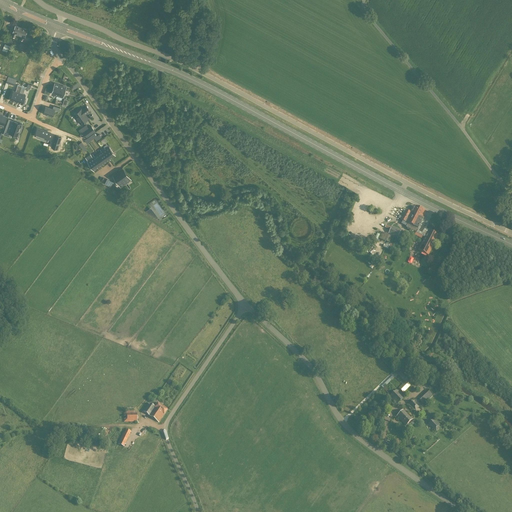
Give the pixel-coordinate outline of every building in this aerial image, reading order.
[(16,34),(19,34),(21,27),(15,25),(13,32),(11,36),(15,37),(16,34)] [(21,27),(19,34),(21,35),(20,39),(23,40),(25,36),(25,37),(27,29),(21,27)] [(26,42),(22,51),(28,54),(32,55),(36,47),(33,45),(26,42)] [(5,43),(0,54),(0,55),(4,58),(10,46),(5,43)] [(24,71),(37,76),(40,68),(34,66),(34,67),(30,66),(30,67),(26,65),(24,71)] [(36,81),(37,76),(28,72),(26,77),(28,78),(27,81),(33,83),(34,80),(36,81)] [(61,85),(55,83),(51,93),(55,95),(55,97),(56,97),(57,95),(61,85)] [(13,90),(10,100),(16,102),(21,86),(18,85),(15,91),(13,90)] [(66,87),(61,85),(57,95),(63,97),(66,87)] [(21,86),(16,102),(17,102),(24,105),(26,99),(24,98),(25,97),(25,95),(23,94),(25,87),(21,86)] [(45,106),(43,113),(45,114),(49,116),(50,115),(52,116),(55,109),(59,111),(60,107),(53,105),(52,108),(45,106)] [(74,114),(81,124),(83,123),(88,119),(81,109),(76,113),(74,114)] [(7,124),(5,131),(6,131),(9,132),(12,133),(18,136),(19,131),(21,132),(22,128),(21,127),(22,124),(18,122),(17,122),(14,121),(13,125),(7,124)] [(86,124),(78,130),(82,135),(84,134),(87,138),(95,131),(94,130),(91,125),(88,127),(86,124)] [(37,128),(36,132),(38,133),(37,136),(41,137),(40,140),(45,141),(46,139),(47,140),(50,132),(37,128)] [(55,136),(51,147),(57,149),(61,138),(55,136)] [(104,147),(102,148),(110,160),(111,160),(110,160),(116,156),(109,147),(105,149),(104,147)] [(105,164),(110,160),(102,148),(100,150),(101,152),(98,154),(105,164)] [(105,164),(98,154),(94,156),(93,155),(91,156),(100,168),(105,164)] [(87,161),(94,172),(100,168),(91,156),(90,157),(91,159),(88,161),(87,161)] [(132,180),(123,169),(113,176),(121,188),(132,180)] [(412,232),(413,231),(425,238),(418,251),(427,256),(438,236),(428,231),(424,229),(423,231),(417,229),(426,212),(414,206),(410,213),(405,211),(401,220),(403,221),(401,224),(406,227),(405,228),(412,232)] [(385,233),(382,241),(388,243),(391,237),(397,240),(401,230),(392,226),(391,227),(386,225),(385,228),(390,230),(388,234),(385,233)] [(372,253),(370,256),(377,262),(380,259),(372,253)] [(405,381),(397,388),(402,393),(410,386),(405,381)] [(389,397),(396,405),(404,397),(397,390),(389,397)] [(432,396),(427,391),(418,399),(423,404),(432,396)] [(409,404),(414,409),(417,406),(413,401),(409,404)] [(150,404),(144,412),(158,422),(167,410),(158,403),(155,407),(150,404)] [(403,411),(397,417),(405,426),(412,420),(403,411)] [(124,422),(139,422),(138,413),(123,414),(123,417),(126,416),(126,420),(124,420),(124,422)] [(440,428),(438,427),(440,425),(434,419),(428,424),(436,432),(440,428)]
